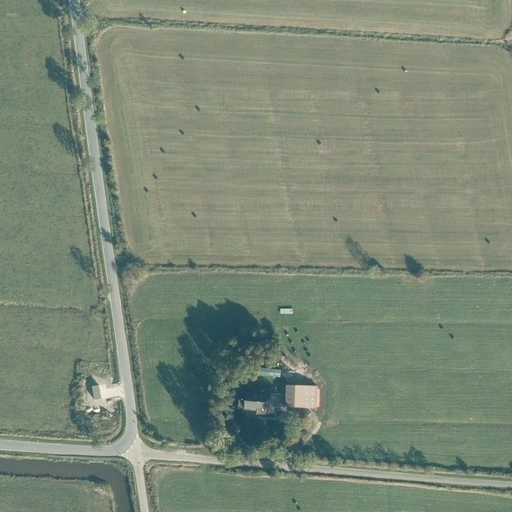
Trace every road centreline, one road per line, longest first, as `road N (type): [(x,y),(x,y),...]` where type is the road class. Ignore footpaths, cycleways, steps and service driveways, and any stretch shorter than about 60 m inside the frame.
road 1 (tertiary): [(129,445),(122,335),(75,0)]
road 2 (residential): [(141,453),(511,481)]
road 3 (tertiary): [(0,446),(108,454),(129,445)]
